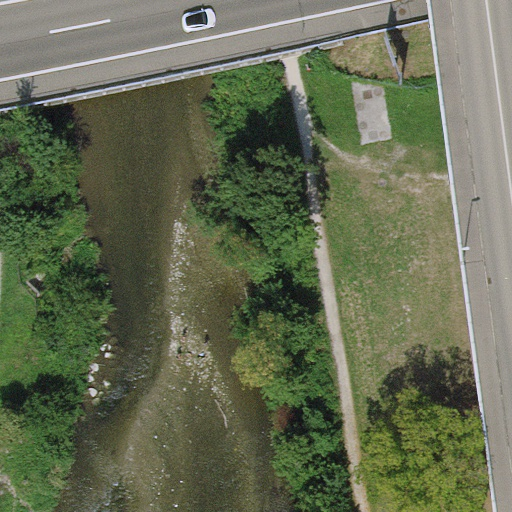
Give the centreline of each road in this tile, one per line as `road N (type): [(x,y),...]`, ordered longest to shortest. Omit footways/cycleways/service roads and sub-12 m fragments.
road 1 (motorway): [(0,43),(221,0)]
road 2 (unclassified): [(488,0),(511,179)]
